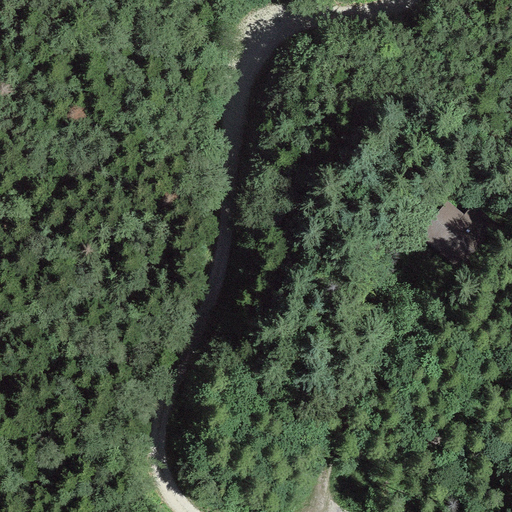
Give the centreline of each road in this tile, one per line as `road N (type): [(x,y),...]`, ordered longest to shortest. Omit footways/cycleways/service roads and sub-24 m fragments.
road 1 (track): [(194,511),(165,470),(164,441),(172,390),(217,285),(237,130),(258,57),(296,24),(389,12),(414,0)]
road 2 (track): [(313,511),(350,399),(446,286)]
